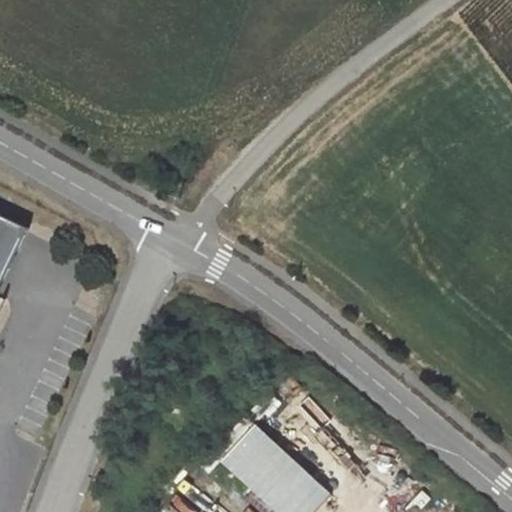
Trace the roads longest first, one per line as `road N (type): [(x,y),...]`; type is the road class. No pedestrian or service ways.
road 1 (unclassified): [(511,490),(252,284),(175,241)]
road 2 (unclassified): [(175,241),(284,127),(444,0)]
road 3 (residential): [(50,511),(132,307),(175,241)]
road 4 (unclassified): [(175,241),(0,143)]
road 5 (unknown): [(0,441),(66,261)]
